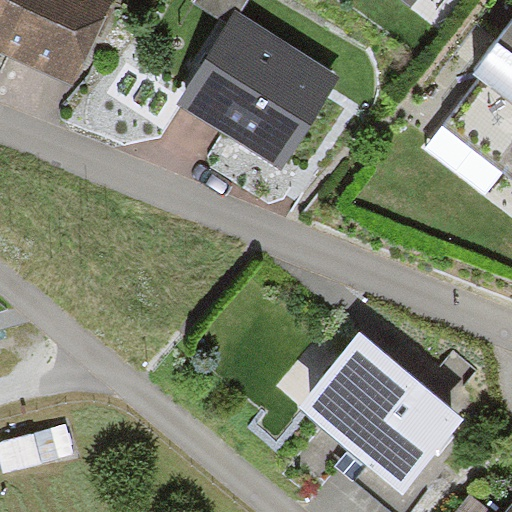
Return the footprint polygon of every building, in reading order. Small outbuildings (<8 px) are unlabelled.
[(97,0),(0,0),(0,43),(55,75),(97,0)] [(225,30),(183,102),(273,155),(318,78),(230,26),(245,0),(203,0),(196,13),(225,30)] [(511,13),(463,78),(511,115),(511,13)] [(346,338),(286,411),(385,491),(444,418),(346,338)] [(511,511),(511,493),(496,511),(511,511)]
